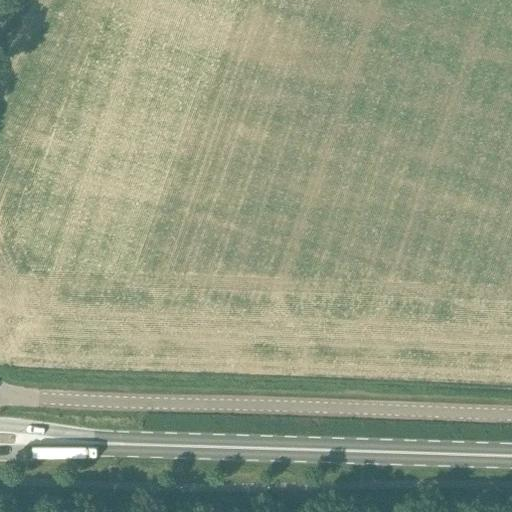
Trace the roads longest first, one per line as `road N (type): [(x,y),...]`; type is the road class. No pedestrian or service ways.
road 1 (unclassified): [(511,415),(0,397)]
road 2 (secondary): [(511,461),(79,444)]
